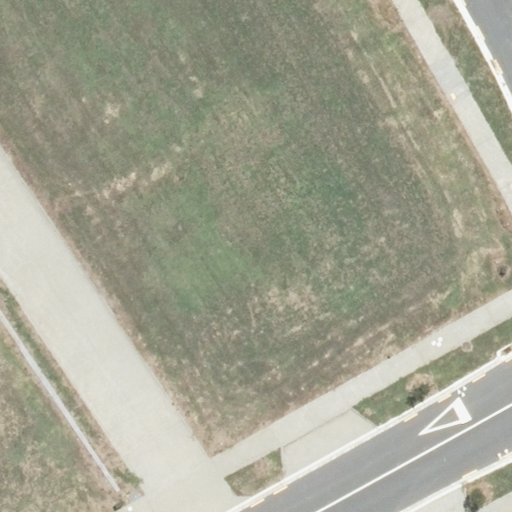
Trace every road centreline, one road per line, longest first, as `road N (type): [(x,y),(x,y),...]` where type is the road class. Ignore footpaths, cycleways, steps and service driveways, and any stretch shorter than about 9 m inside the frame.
road 1 (residential): [(0,199),(208,511)]
road 2 (residential): [(511,402),(321,511)]
